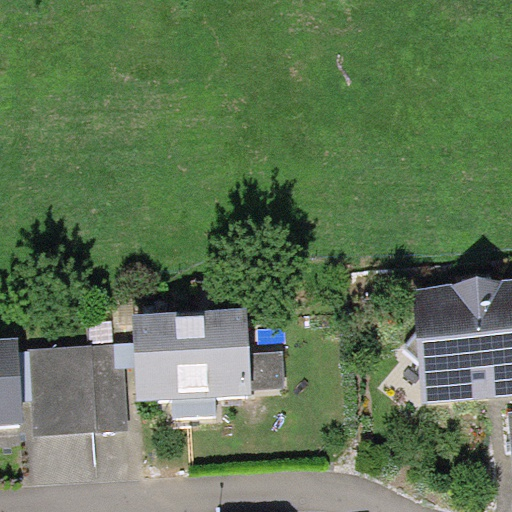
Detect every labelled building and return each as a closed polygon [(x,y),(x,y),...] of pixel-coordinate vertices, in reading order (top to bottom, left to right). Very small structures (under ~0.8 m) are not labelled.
[(511,285),(415,292),(423,405),(511,398),(511,285)] [(132,319),(137,405),(173,403),(174,420),(217,418),(216,401),(253,399),(252,392),(250,356),(248,313),(132,319)] [(19,342),(0,343),(0,430),(23,429),(19,342)] [(94,347),(99,434),(129,432),(124,345),(94,347)] [(35,438),(99,434),(94,347),(30,351),(35,438)] [(284,354),(250,356),(252,392),(286,390),(284,354)]
